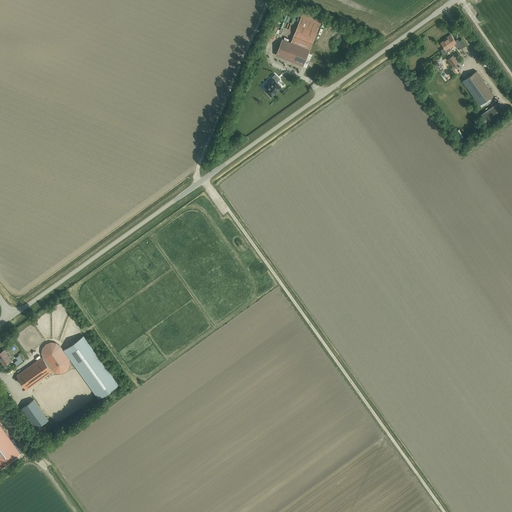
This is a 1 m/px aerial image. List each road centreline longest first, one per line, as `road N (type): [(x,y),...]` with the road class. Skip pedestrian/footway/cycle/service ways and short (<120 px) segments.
road 1 (unclassified): [(8,318),(456,0)]
road 2 (unknown): [(206,177),(443,511)]
